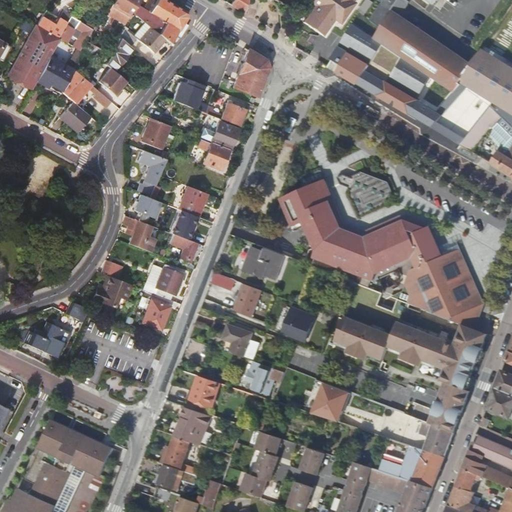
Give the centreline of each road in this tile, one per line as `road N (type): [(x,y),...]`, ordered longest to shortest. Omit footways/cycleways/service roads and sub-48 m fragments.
road 1 (tertiary): [(290,70),(245,157),(146,424)]
road 2 (tertiary): [(511,193),(290,70)]
road 3 (tertiary): [(433,511),(511,306)]
road 4 (residential): [(0,314),(62,293),(79,278),(110,223),(113,191),(103,165)]
road 5 (residential): [(103,165),(120,123),(215,12)]
